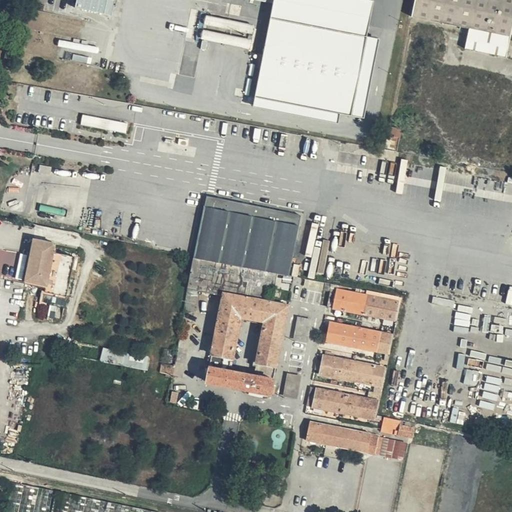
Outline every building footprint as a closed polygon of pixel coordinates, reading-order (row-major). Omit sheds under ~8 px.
[(113,14),(115,0),(77,0),(77,5),(113,14)] [(373,0),(274,0),(272,17),(367,35),(373,0)] [(511,26),(511,0),(416,0),(413,16),(474,30),(470,48),(505,56),(511,26)] [(251,48),(255,24),(205,16),(201,40),(251,48)] [(367,35),(272,17),(256,94),(352,113),(367,35)] [(82,123),(127,131),(129,122),(84,114),(82,123)] [(395,148),(402,130),(393,127),(385,144),(395,148)] [(52,167),(41,165),(40,172),(51,174),(52,167)] [(442,192),(446,167),(439,166),(436,191),(442,192)] [(450,171),(448,189),(471,192),(474,174),(450,171)] [(209,194),(197,255),(280,272),(291,274),(303,213),(209,194)] [(34,237),(26,280),(48,284),(46,291),(68,295),(76,256),(54,251),(56,242),(34,237)] [(20,255),(15,278),(23,280),(28,256),(20,255)] [(197,255),(190,288),(200,289),(225,295),(245,298),(269,304),(273,305),(280,272),(197,255)] [(321,260),(307,257),(306,263),(320,266),(321,260)] [(335,305),(339,287),(333,285),(329,304),(335,305)] [(402,299),(339,287),(335,305),(398,319),(402,299)] [(187,300),(198,301),(200,289),(190,288),(187,300)] [(239,324),(245,298),(225,295),(212,356),(231,360),(239,324)] [(264,329),(269,304),(245,298),(239,324),(264,329)] [(187,300),(185,308),(196,310),(198,301),(187,300)] [(287,308),(273,305),(269,304),(264,329),(256,364),(274,368),(287,308)] [(311,319),(298,316),(294,338),(306,341),(311,319)] [(186,317),(181,335),(191,336),(194,319),(186,317)] [(394,334),(330,322),(326,340),(390,353),(394,334)] [(177,350),(187,352),(191,336),(181,335),(177,350)] [(102,362),(134,368),(148,371),(151,356),(106,348),(102,362)] [(173,372),(182,374),(187,352),(177,350),(174,362),(173,372)] [(470,350),(469,357),(485,359),(486,353),(470,350)] [(325,354),(323,354),(322,361),(320,370),(319,374),(383,386),(387,367),(332,356),(325,354)] [(511,375),(511,360),(503,359),(489,355),(485,370),(511,375)] [(231,360),(212,356),(209,368),(229,372),(231,360)] [(171,376),(173,372),(174,362),(162,360),(160,368),(165,370),(164,374),(171,376)] [(271,380),(274,368),(256,364),(254,376),(271,380)] [(229,372),(209,368),(206,380),(239,386),(240,374),(229,372)] [(465,369),(464,385),(478,385),(479,370),(465,369)] [(302,375),(289,372),(285,393),(298,396),(302,375)] [(271,380),(254,376),(240,374),(239,386),(268,392),(271,380)] [(497,401),(501,378),(486,375),(482,398),(497,401)] [(511,379),(505,378),(503,385),(511,386),(511,379)] [(313,404),(316,387),(311,386),(308,403),(313,404)] [(368,398),(316,387),(313,404),(377,417),(380,401),(368,398)] [(180,392),(173,390),(171,401),(178,402),(180,392)] [(370,392),(368,398),(380,401),(382,395),(370,392)] [(480,400),(478,407),(494,410),(496,403),(480,400)] [(463,425),(465,410),(452,408),(450,423),(463,425)] [(385,417),(382,431),(414,438),(417,424),(385,417)] [(307,439),(375,452),(379,435),(311,421),(307,439)] [(379,435),(375,452),(381,454),(384,436),(379,435)]
